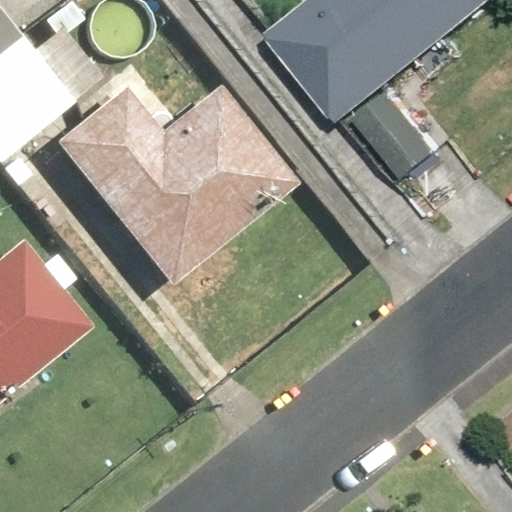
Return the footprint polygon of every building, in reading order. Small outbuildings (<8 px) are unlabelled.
[(0,0),(0,53),(18,39),(0,17),(0,0)] [(325,0),(282,35),(354,125),(508,0),(325,0)] [(0,53),(0,164),(72,106),(18,39),(0,53)] [(163,289),(293,187),(215,89),(155,137),(116,87),(17,165),(76,240),(106,217),(163,289)] [(17,242),(0,255),(0,401),(88,332),(17,242)]
